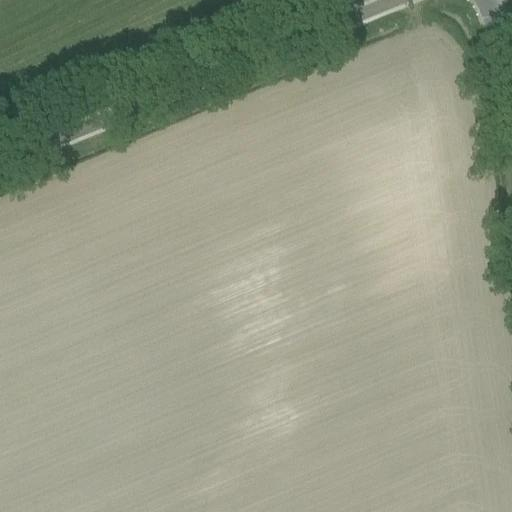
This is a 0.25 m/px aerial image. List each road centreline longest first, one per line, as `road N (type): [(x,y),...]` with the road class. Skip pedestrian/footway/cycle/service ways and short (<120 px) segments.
road 1 (unclassified): [(0,172),(416,0)]
road 2 (unclassified): [(511,184),(479,0)]
